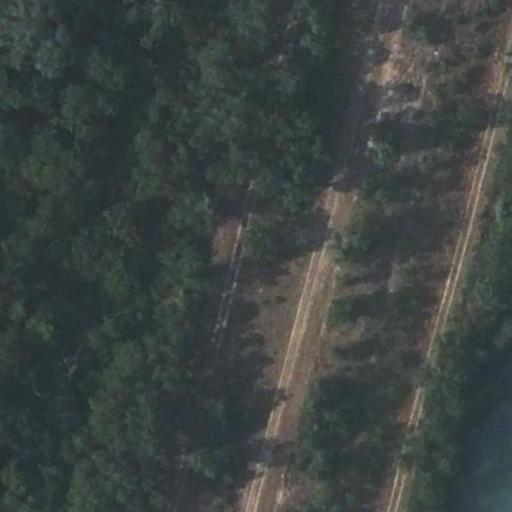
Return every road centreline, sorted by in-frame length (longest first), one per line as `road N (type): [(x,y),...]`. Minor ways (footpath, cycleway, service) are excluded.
road 1 (track): [(168,511),(304,0)]
road 2 (track): [(384,0),(250,511)]
